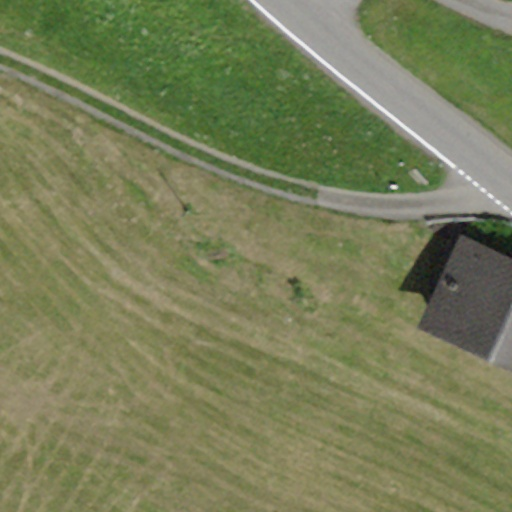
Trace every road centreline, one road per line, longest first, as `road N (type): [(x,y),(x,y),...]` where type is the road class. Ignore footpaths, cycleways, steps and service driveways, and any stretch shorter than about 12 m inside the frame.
road 1 (track): [(0,60),(188,149),(309,195),(383,208),(443,204),(484,193),(501,176)]
road 2 (unclassified): [(511,185),(282,0)]
